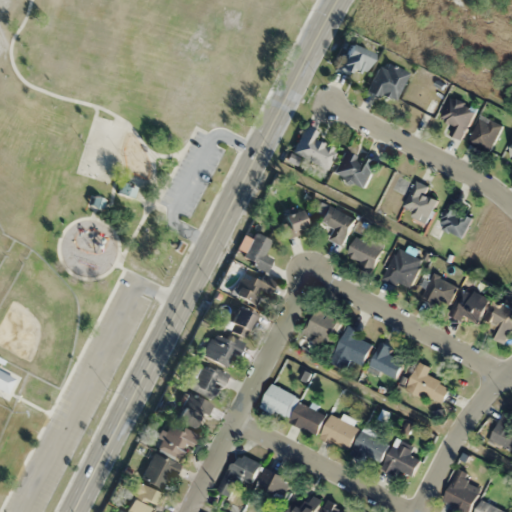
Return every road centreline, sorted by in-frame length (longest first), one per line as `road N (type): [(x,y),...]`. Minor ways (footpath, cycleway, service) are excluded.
road 1 (tertiary): [(81,511),(336,0)]
road 2 (residential): [(420,327),(324,277),(310,278),(185,511)]
road 3 (residential): [(511,209),(489,188),(329,103)]
road 4 (residential): [(234,420),(411,511)]
road 5 (residential): [(418,511),(472,415),(511,372)]
